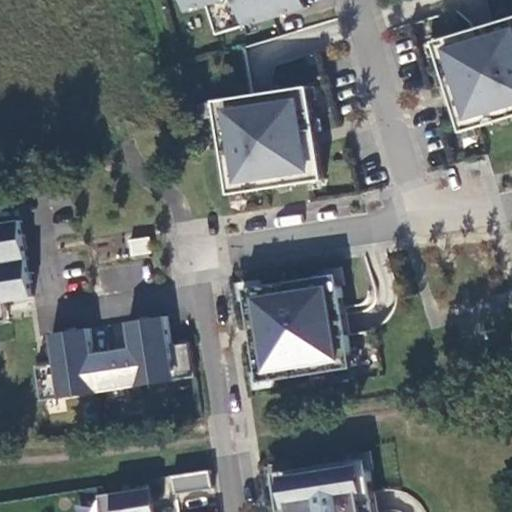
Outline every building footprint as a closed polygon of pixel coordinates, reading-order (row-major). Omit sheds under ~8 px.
[(185,0),(189,10),(210,4),(220,34),(309,7),(306,0),(185,0)] [(511,18),(436,42),(450,88),(468,82),(472,96),(454,101),(464,133),(501,121),(502,126),(510,123),(509,119),(511,117),(511,18)] [(450,88),(454,101),(472,96),(468,82),(450,88)] [(312,86),(218,101),(232,194),(280,187),(281,192),(289,190),(288,186),(326,180),(321,148),(303,151),(300,137),(319,134),(312,86)] [(303,151),(321,148),(319,134),(300,137),(303,151)] [(0,321),(10,320),(7,300),(36,296),(24,219),(0,222),(0,321)] [(128,238),(129,254),(149,253),(148,237),(128,238)] [(119,285),(143,280),(139,262),(115,267),(119,285)] [(341,273),(247,289),(261,381),(355,367),(341,273)] [(57,362),(39,365),(44,400),(197,376),(192,341),(173,344),(169,315),(130,321),(133,346),(95,352),(92,327),(53,333),(57,362)] [(379,511),(371,457),(276,472),(281,499),(282,511),(379,511)] [(213,469),(174,475),(177,493),(216,487),(213,469)] [(154,511),(151,486),(101,493),(103,511),(154,511)]
